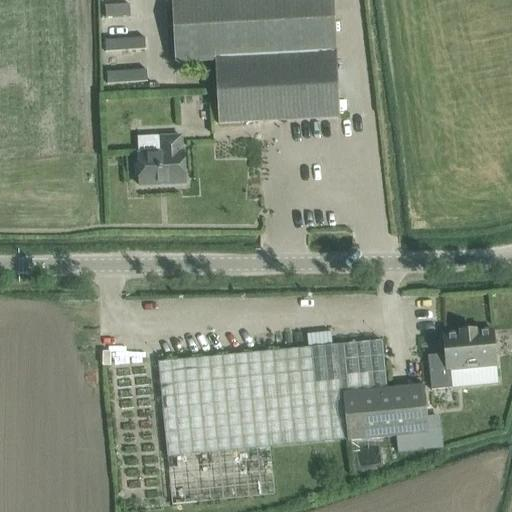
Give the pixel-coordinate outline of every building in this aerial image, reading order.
[(171,0),(175,63),(215,61),(336,55),(333,0),(171,0)] [(336,55),(215,61),(218,125),(340,118),(336,55)] [(208,95),(200,95),(201,103),(209,103),(208,95)] [(138,154),(138,163),(134,166),(135,175),(139,178),(139,187),(185,184),(183,152),(181,152),(181,137),(168,137),(169,153),(138,154)] [(307,347),(338,342),(336,330),(305,335),(307,347)] [(443,335),(445,355),(428,357),(431,391),(452,389),(451,373),(496,369),(493,331),(476,332),(476,331),(460,332),(460,334),(443,335)] [(382,341),(338,345),(342,394),(387,389),(382,341)] [(342,394),(338,345),(158,363),(160,383),(166,458),(347,441),(342,394)] [(424,386),(387,389),(342,394),(347,441),(347,442),(397,437),(429,434),(426,406),(424,386)] [(442,450),(440,433),(429,434),(397,437),(398,454),(442,450)]
